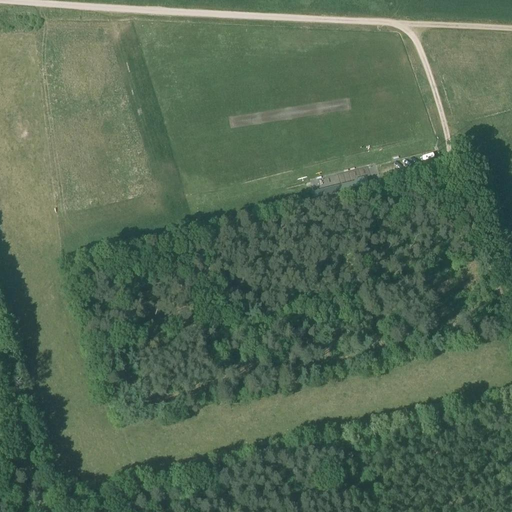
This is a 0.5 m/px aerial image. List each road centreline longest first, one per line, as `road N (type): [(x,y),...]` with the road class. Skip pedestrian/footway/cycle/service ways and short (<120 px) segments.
road 1 (track): [(0,0),(511,30)]
road 2 (track): [(404,26),(437,100),(511,336)]
road 3 (unclassified): [(45,511),(0,367)]
